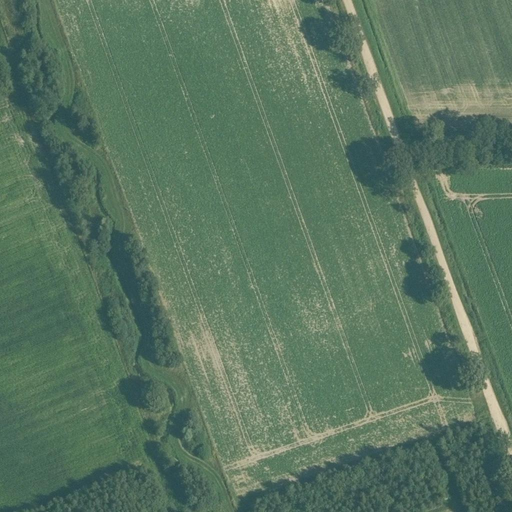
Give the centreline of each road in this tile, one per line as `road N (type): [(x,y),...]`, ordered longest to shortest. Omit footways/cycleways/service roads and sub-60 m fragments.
road 1 (track): [(350,0),(511,448)]
road 2 (track): [(219,511),(501,420)]
